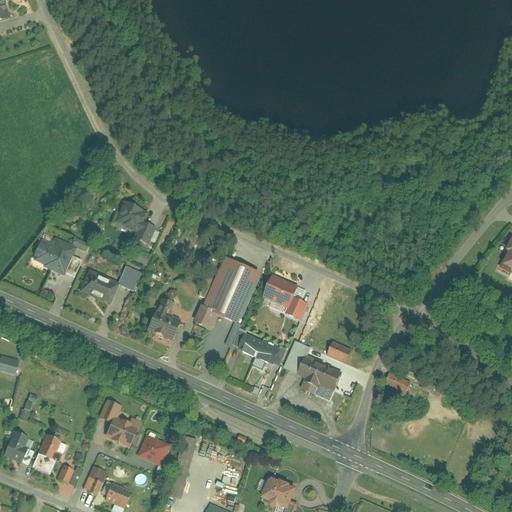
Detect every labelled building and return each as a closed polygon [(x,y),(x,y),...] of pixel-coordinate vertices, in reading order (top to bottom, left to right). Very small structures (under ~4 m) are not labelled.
[(8,0),(0,0),(0,20),(14,17),(8,0)] [(149,214),(125,203),(116,224),(140,234),(145,224),(149,214)] [(137,243),(148,248),(156,229),(145,224),(140,234),(137,243)] [(183,237),(177,249),(188,255),(194,242),(183,237)] [(87,253),(90,245),(76,239),(73,247),(78,249),(87,253)] [(65,277),(78,249),(73,247),(57,240),(55,246),(42,241),(34,260),(47,265),(45,269),(65,277)] [(510,253),(503,265),(511,269),(511,243),(508,251),(510,253)] [(153,257),(138,250),(133,260),(149,267),(153,257)] [(261,273),(227,259),(206,308),(219,314),(240,322),(261,273)] [(135,291),(143,274),(127,268),(120,285),(135,291)] [(120,285),(90,272),(81,292),(111,305),(120,285)] [(299,288),(274,277),(265,297),(290,308),(295,298),(299,288)] [(288,314),(304,321),(311,305),(295,298),(290,308),(288,314)] [(166,317),(172,304),(162,299),(156,313),(166,317)] [(330,304),(319,299),(301,342),(323,352),(331,334),(320,329),(330,304)] [(195,324),(212,331),(219,314),(206,308),(203,307),(195,324)] [(166,317),(156,313),(148,331),(173,342),(181,323),(166,317)] [(236,324),(227,344),(234,347),(235,346),(241,330),(243,326),(236,324)] [(247,332),(241,330),(235,346),(241,348),(246,334),(247,332)] [(282,349),(246,334),(241,348),(240,350),(275,365),(276,364),(282,349)] [(356,344),(338,337),(330,356),(348,364),(356,344)] [(281,366),(288,350),(283,348),(282,349),(276,364),(281,366)] [(21,361),(3,357),(0,368),(0,372),(17,376),(21,361)] [(343,375),(309,360),(301,376),(307,379),(322,385),(336,391),(343,375)] [(412,383),(393,375),(387,388),(407,396),(412,383)] [(302,389),(317,395),(322,385),(307,379),(302,389)] [(21,420),(28,422),(33,402),(37,403),(39,397),(27,394),(21,420)] [(106,438),(131,449),(143,422),(132,417),(130,424),(119,419),(124,408),(108,400),(99,418),(112,424),(106,438)] [(16,432),(5,456),(29,467),(36,452),(31,450),(35,441),(16,432)] [(48,436),(33,468),(50,477),(57,462),(54,461),(58,452),(64,455),(69,445),(48,436)] [(148,436),(139,457),(162,467),(171,447),(148,436)] [(169,498),(182,501),(197,441),(184,438),(169,498)] [(65,467),(59,480),(76,488),(84,470),(78,467),(76,472),(65,467)] [(95,467),(85,489),(92,492),(91,494),(97,497),(108,472),(95,467)] [(159,467),(156,474),(167,478),(170,471),(159,467)] [(272,478),(262,501),(288,511),(297,489),(272,478)] [(133,494),(108,482),(103,494),(108,496),(106,501),(125,510),(133,494)]
